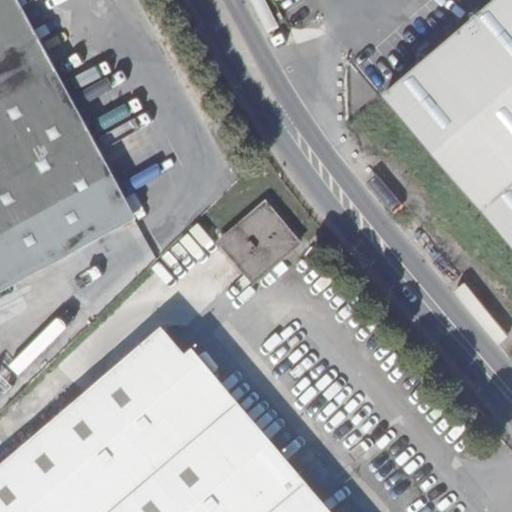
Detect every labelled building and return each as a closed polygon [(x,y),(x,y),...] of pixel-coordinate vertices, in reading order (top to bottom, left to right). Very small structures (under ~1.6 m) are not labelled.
[(0,0),(0,43),(14,69),(42,54),(34,40),(12,0),(0,0)] [(511,241),(511,0),(497,0),(387,96),(511,241)] [(0,281),(126,213),(126,207),(42,54),(14,69),(0,43),(0,281)] [(221,241),(254,282),(300,242),(266,202),(221,241)] [(220,220),(206,232),(212,238),(226,226),(220,220)] [(326,511),(164,327),(0,473),(0,511),(326,511)]
